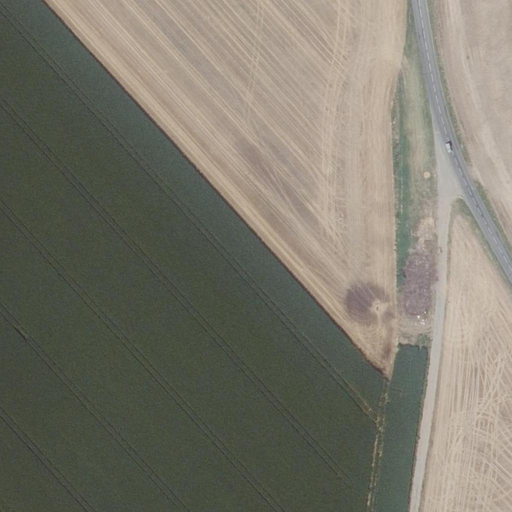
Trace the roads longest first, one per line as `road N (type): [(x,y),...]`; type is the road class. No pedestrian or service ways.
road 1 (track): [(415,511),(441,304),(450,146)]
road 2 (tertiary): [(511,270),(450,146),(419,0)]
